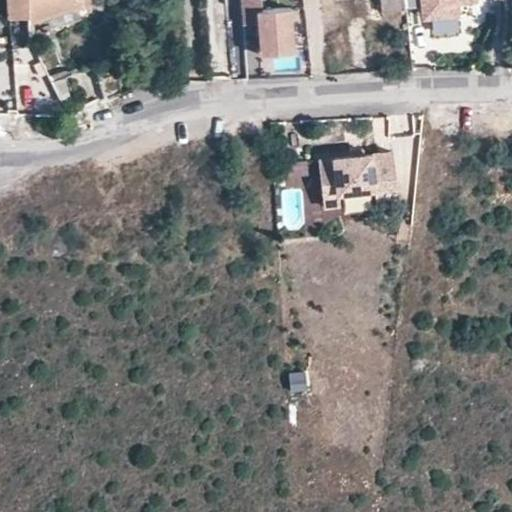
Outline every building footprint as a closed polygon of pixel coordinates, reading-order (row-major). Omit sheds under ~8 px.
[(259,0),(239,0),(241,22),(256,21),(258,53),(292,50),(289,5),(260,8),(259,0)] [(402,0),(363,0),(366,15),(404,11),(402,0)] [(402,0),(404,11),(429,8),(430,21),(457,18),(455,5),(474,3),(473,0),(402,0)] [(423,22),(430,21),(429,8),(422,9),(423,22)] [(329,165),(313,167),(317,197),(333,196),(369,192),(371,204),(394,201),(388,154),(329,160),(329,165)] [(334,208),(333,196),(317,197),(318,209),(334,208)]
